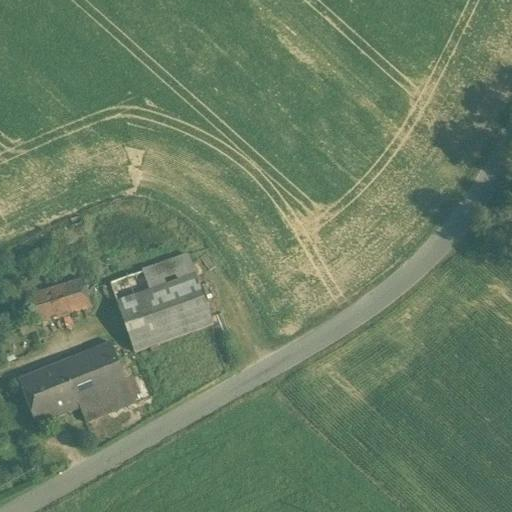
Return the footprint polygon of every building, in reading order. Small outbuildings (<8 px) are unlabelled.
[(190,257),(111,285),(135,354),(214,326),(190,257)] [(84,281),(26,299),(35,327),(92,309),(84,281)] [(112,345),(63,364),(82,409),(87,424),(136,404),(118,360),(112,345)] [(135,354),(118,360),(136,404),(153,398),(135,354)] [(63,364),(20,381),(38,427),(82,409),(63,364)]
